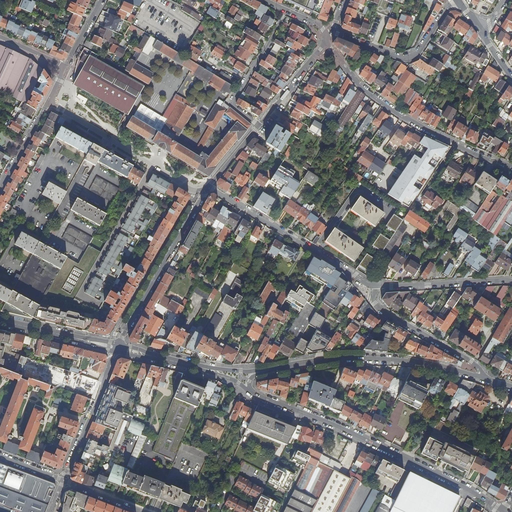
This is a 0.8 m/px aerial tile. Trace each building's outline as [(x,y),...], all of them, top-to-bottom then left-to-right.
[(17,5),(16,6),(21,9),(30,13),(31,13),(36,3),(32,1),(31,3),(25,0),(22,0),(19,6),(17,5)] [(84,14),(86,9),(76,5),(66,0),(65,0),(63,0),(63,1),(68,3),(67,6),(69,7),(67,11),(74,14),(82,17),(83,14),(84,14)] [(86,9),(87,9),(90,0),(65,0),(66,0),(78,0),(76,5),(86,9)] [(133,6),(138,8),(141,0),(119,0),(123,2),(133,6)] [(225,2),(222,0),(221,0),(221,1),(218,0),(207,0),(212,2),(209,6),(211,7),(213,8),(215,4),(218,6),(216,10),(219,12),(225,2)] [(253,8),(257,10),(260,4),(252,0),(251,0),(240,0),(240,1),(243,3),(253,8)] [(310,0),(307,9),(318,14),(320,11),(323,0),(310,0)] [(332,0),(331,0),(323,0),(320,11),(318,14),(317,17),(326,20),(328,15),(326,14),(332,0)] [(379,0),(378,4),(375,12),(389,18),(395,3),(404,7),(406,0),(379,0)] [(423,0),(422,5),(433,10),(436,3),(437,1),(436,0),(423,0)] [(356,11),(359,4),(353,2),(350,1),(349,3),(347,8),(356,11)] [(133,6),(123,2),(120,10),(130,14),(133,6)] [(239,10),(241,7),(234,3),(228,12),(235,16),(239,10)] [(438,11),(441,7),(436,3),(433,10),(430,15),(434,17),(438,11)] [(257,10),(264,15),(268,8),(260,4),(257,10)] [(199,16),(184,6),(183,7),(182,10),(185,12),(198,21),(200,18),(198,17),(199,16)] [(218,12),(221,14),(221,13),(219,12),(216,10),(213,8),(211,7),(207,13),(215,18),(216,16),(217,17),(218,15),(217,15),(218,12)] [(270,27),(274,20),(264,15),(257,10),(253,8),(251,12),(260,17),(262,16),(262,18),(265,20),(263,23),(269,27),(270,27)] [(351,17),(354,18),(356,19),(357,16),(355,16),(356,15),(354,15),(356,11),(347,8),(346,10),(344,15),(345,15),(351,17)] [(114,21),(116,16),(113,15),(106,12),(102,10),(100,15),(114,21)] [(131,23),(135,16),(131,14),(130,14),(120,10),(118,12),(117,16),(123,19),(125,15),(127,16),(128,15),(130,16),(127,21),(131,23)] [(235,16),(233,18),(238,21),(242,14),(245,16),(247,14),(239,10),(235,16)] [(447,36),(450,31),(446,28),(450,23),(454,26),(459,19),(462,15),(455,11),(450,12),(445,19),(438,30),(443,33),(447,36)] [(12,15),(5,12),(3,17),(2,17),(0,22),(0,26),(6,29),(10,20),(12,15)] [(74,14),(69,24),(74,26),(81,29),(83,27),(83,25),(80,23),(83,18),(82,17),(74,14)] [(234,20),(224,14),(222,18),(227,22),(225,26),(230,29),(231,26),(234,20)] [(411,18),(404,16),(401,14),(398,22),(400,23),(398,27),(407,30),(411,18)] [(359,32),(361,28),(350,24),(351,22),(349,22),(351,17),(345,15),(342,24),(341,27),(342,29),(358,35),(359,32)] [(430,15),(424,27),(427,28),(432,21),(434,17),(430,15)] [(10,20),(6,29),(11,31),(15,23),(17,18),(14,17),(12,21),(10,20)] [(121,31),(119,30),(118,31),(110,28),(111,26),(112,25),(98,18),(95,23),(102,26),(112,31),(124,36),(128,28),(130,24),(131,23),(127,21),(126,21),(121,31)] [(359,32),(366,35),(369,26),(366,25),(367,20),(364,18),(363,22),(361,25),(361,28),(359,32)] [(263,23),(256,19),(254,23),(259,26),(258,29),(266,33),(269,27),(263,23)] [(388,19),(385,28),(390,30),(391,27),(394,29),(396,22),(397,20),(393,19),(393,20),(388,19)] [(454,26),(453,28),(459,32),(464,23),(459,19),(454,26)] [(497,24),(505,30),(506,28),(508,29),(509,26),(511,27),(511,25),(511,23),(505,19),(503,23),(499,21),(497,24)] [(20,26),(21,23),(18,22),(17,24),(15,23),(11,31),(11,32),(16,34),(20,26)] [(291,30),(301,35),(304,30),(289,22),(288,25),(291,26),(290,29),(291,30)] [(464,23),(459,32),(465,36),(470,27),(464,23)] [(130,24),(128,28),(135,32),(137,28),(130,24)] [(21,41),(22,37),(26,28),(20,26),(16,34),(19,35),(17,39),(18,39),(21,41)] [(81,29),(74,26),(72,31),(78,34),(80,32),(81,29)] [(112,31),(102,26),(97,36),(103,39),(112,43),(118,46),(119,46),(119,45),(120,43),(109,38),(112,31)] [(496,40),(501,42),(501,41),(505,34),(506,33),(496,26),(492,32),(495,33),(496,31),(497,32),(498,32),(500,32),(496,40)] [(245,27),(242,32),(247,35),(257,41),(261,36),(245,27)] [(467,38),(466,41),(467,42),(468,41),(474,32),(472,29),(471,27),(470,27),(465,36),(464,37),(467,38)] [(26,28),(22,37),(28,39),(32,31),(26,28)] [(135,34),(143,39),(145,36),(149,38),(150,36),(137,28),(135,32),(137,33),(135,34)] [(63,35),(75,40),(76,38),(78,34),(72,31),(66,29),(63,35)] [(304,47),(308,40),(301,35),(291,30),(287,36),(287,37),(294,41),(301,45),(304,47)] [(32,41),(34,42),(38,33),(32,31),(28,39),(26,43),(29,44),(31,45),(32,43),(31,42),(32,41)] [(468,41),(472,44),(477,37),(476,35),(474,32),(468,41)] [(40,34),(38,33),(34,42),(36,43),(34,46),(35,47),(38,48),(40,44),(43,36),(40,34)] [(399,35),(394,33),(391,41),(390,45),(394,47),(399,35)] [(446,37),(442,34),(442,35),(436,43),(448,51),(453,42),(446,37)] [(504,43),(506,45),(508,46),(511,39),(505,34),(501,41),(504,43)] [(73,43),(75,40),(63,35),(62,36),(67,38),(64,43),(71,47),(73,43)] [(97,36),(94,35),(91,42),(86,40),(85,41),(83,45),(90,49),(93,44),(100,47),(102,44),(101,44),(103,39),(97,36)] [(195,38),(214,50),(215,47),(209,43),(200,37),(198,36),(197,35),(195,38)] [(259,50),(263,44),(257,41),(247,35),(244,40),(247,42),(255,47),(259,50)] [(40,44),(45,47),(49,38),(43,36),(40,44)] [(145,36),(143,39),(138,47),(141,49),(140,51),(134,47),(133,50),(137,52),(140,54),(142,51),(143,49),(146,43),(149,38),(145,36)] [(143,49),(142,51),(148,55),(151,49),(148,47),(150,43),(153,44),(154,45),(157,40),(150,36),(149,38),(146,43),(143,49)] [(287,42),(286,45),(287,46),(289,47),(290,48),(294,41),(287,37),(285,41),(287,42)] [(53,46),(55,41),(49,38),(45,47),(51,50),(53,46)] [(282,48),(284,44),(274,38),(273,39),(275,40),(273,43),(275,44),(281,47),(282,48)] [(336,49),(347,55),(353,45),(336,38),(332,43),(336,49)] [(210,72),(157,40),(154,45),(152,48),(229,94),(234,87),(231,85),(220,79),(210,72)] [(295,51),(297,48),(299,49),(301,45),(294,41),(290,48),(295,51)] [(247,42),(243,48),(251,53),(252,53),(255,47),(247,42)] [(71,47),(64,43),(61,50),(62,51),(68,53),(70,51),(71,47)] [(118,46),(112,43),(111,45),(112,45),(109,51),(114,54),(118,46)] [(272,49),(277,52),(281,47),(275,44),(272,49)] [(0,89),(22,102),(26,105),(28,101),(31,95),(33,91),(34,88),(35,87),(37,83),(38,81),(39,80),(43,70),(30,59),(3,47),(0,45),(0,89)] [(353,45),(347,55),(353,58),(359,47),(353,45)] [(57,57),(59,51),(60,49),(53,46),(51,50),(49,54),(57,57)] [(114,54),(121,58),(125,51),(119,48),(120,46),(119,46),(118,46),(114,54)] [(193,48),(191,46),(189,49),(193,52),(190,58),(196,61),(201,52),(194,47),(193,48)] [(243,48),(240,46),(234,54),(245,61),(251,53),(243,48)] [(84,47),(80,54),(78,58),(78,59),(78,62),(77,66),(75,75),(75,81),(74,82),(76,83),(75,84),(124,113),(128,115),(144,87),(98,60),(100,56),(84,47)] [(215,47),(214,50),(211,53),(209,55),(210,56),(208,59),(216,65),(224,52),(216,48),(215,47)] [(359,47),(353,58),(352,60),(355,61),(356,60),(357,61),(364,49),(359,47)] [(464,57),(476,65),(477,62),(481,56),(482,54),(470,47),(464,57)] [(272,49),(268,55),(274,58),(277,52),(272,49)] [(66,58),(68,53),(62,51),(61,52),(59,51),(57,57),(60,58),(62,59),(66,58)] [(295,51),(293,54),(299,58),(300,59),(303,55),(295,51)] [(296,64),(299,58),(293,54),(291,53),(287,59),(288,59),(296,64)] [(367,63),(369,65),(371,62),(374,64),(376,61),(378,58),(373,54),(372,56),(367,63)] [(454,59),(446,54),(440,63),(443,65),(447,68),(448,66),(454,59)] [(487,56),(482,54),(481,56),(477,62),(485,67),(488,61),(485,59),(487,56)] [(272,66),(276,59),(274,58),(268,55),(264,62),(269,65),(272,66)] [(229,56),(228,57),(232,60),(231,62),(235,64),(233,67),(242,73),(246,66),(229,56)] [(429,62),(430,61),(425,57),(422,61),(426,64),(434,70),(438,72),(443,65),(440,63),(433,59),(430,62),(429,62)] [(136,62),(132,60),(131,59),(131,60),(128,59),(127,61),(129,63),(125,70),(129,73),(135,63),(136,62)] [(288,59),(286,63),(285,64),(285,65),(292,69),(296,64),(288,59)] [(426,64),(422,61),(419,59),(418,60),(411,63),(430,76),(434,70),(426,64)] [(455,70),(457,68),(457,67),(452,64),(455,60),(454,59),(448,66),(455,70)] [(260,62),(259,64),(261,65),(266,69),(269,65),(264,62),(261,60),(260,62)] [(401,64),(401,63),(396,61),(392,68),(396,71),(401,64)] [(487,77),(489,78),(494,70),(497,65),(494,61),(491,68),(487,66),(482,76),(478,82),(483,85),(487,77)] [(154,74),(135,63),(129,73),(149,84),(154,74)] [(365,66),(366,64),(363,63),(362,65),(359,63),(354,71),(355,72),(358,76),(365,66)] [(395,73),(398,75),(402,70),(404,72),(405,70),(407,68),(401,64),(396,71),(395,73)] [(285,65),(280,72),(287,76),(288,77),(292,69),(285,65)] [(371,70),(365,66),(358,76),(361,79),(363,82),(364,80),(369,72),(370,71),(371,70)] [(280,72),(274,68),(273,69),(276,71),(275,71),(278,74),(277,76),(278,76),(284,80),(287,76),(280,72)] [(337,72),(332,81),(336,83),(343,72),(340,68),(337,72)] [(337,72),(333,69),(327,80),(326,78),(321,75),(322,74),(315,71),(313,76),(322,80),(330,84),(332,81),(337,72)] [(39,80),(38,81),(42,84),(39,89),(37,89),(34,88),(33,91),(44,98),(48,89),(51,84),(51,80),(43,70),(39,80)] [(394,93),(402,98),(408,88),(409,88),(416,78),(405,70),(404,72),(401,77),(399,79),(397,82),(393,88),(386,98),(386,99),(393,104),(396,98),(392,96),(394,93)] [(496,82),(501,74),(494,70),(489,78),(496,82)] [(269,81),(254,71),(253,74),(257,76),(258,76),(260,77),(258,80),(263,83),(262,85),(265,87),(268,82),(269,81)] [(375,77),(373,75),(369,72),(364,80),(371,84),(375,77)] [(387,84),(389,82),(382,78),(385,74),(381,72),(374,83),(384,89),(387,84)] [(224,73),(220,79),(231,85),(234,87),(237,81),(224,73)] [(471,86),(469,88),(473,91),(478,82),(482,76),(478,73),(477,73),(473,81),(471,80),(469,85),(471,86)] [(316,88),(317,88),(318,86),(317,85),(317,83),(320,85),(322,80),(313,76),(312,75),(308,84),(316,88)] [(270,80),(269,81),(268,82),(270,83),(280,90),(281,88),(284,85),(286,82),(284,80),(278,76),(273,83),(271,81),(271,80),(270,80)] [(336,97),(331,105),(338,108),(341,102),(343,99),(348,91),(352,84),(350,81),(347,78),(336,97)] [(494,88),(503,94),(509,86),(500,80),(494,88)] [(272,86),(270,89),(277,94),(279,92),(280,90),(270,83),(270,85),(272,86)] [(305,87),(303,91),(312,95),(316,88),(308,84),(306,88),(305,87)] [(387,84),(384,89),(380,95),(381,95),(382,95),(384,97),(386,98),(393,88),(387,84)] [(511,86),(510,84),(509,86),(503,94),(498,101),(500,103),(504,98),(506,98),(509,100),(511,95),(511,86)] [(251,97),(254,92),(255,90),(249,86),(245,93),(251,97)] [(267,100),(272,92),(264,88),(260,95),(267,100)] [(417,97),(418,95),(412,91),(413,90),(414,89),(413,88),(412,90),(410,88),(405,96),(406,96),(403,101),(411,107),(417,97)] [(91,98),(78,90),(77,92),(90,100),(91,98)] [(357,90),(356,92),(354,94),(349,102),(347,105),(342,113),(331,132),(338,137),(365,95),(361,93),(357,90)] [(30,102),(28,101),(26,105),(27,105),(35,110),(37,111),(39,106),(44,98),(33,91),(31,95),(33,96),(32,98),(31,97),(31,99),(32,99),(30,102)] [(343,99),(349,102),(354,94),(348,91),(343,99)] [(396,106),(402,98),(394,93),(392,96),(396,98),(393,104),(396,106)] [(214,166),(237,139),(238,140),(251,125),(230,108),(224,103),(223,102),(222,104),(218,101),(216,104),(216,103),(204,123),(211,126),(196,150),(200,152),(197,156),(173,142),(175,138),(176,136),(178,137),(196,106),(176,94),(162,117),(168,120),(163,128),(164,129),(163,130),(161,134),(132,117),(130,121),(126,127),(155,144),(167,152),(167,151),(208,176),(216,167),(214,166)] [(323,101),(314,96),(310,104),(294,95),(291,99),(298,103),(314,112),(319,115),(320,112),(316,109),(318,104),(328,109),(325,115),(327,116),(327,117),(327,119),(328,119),(330,119),(331,118),(332,118),(338,108),(331,105),(323,101)] [(323,101),(331,105),(336,97),(333,96),(332,98),(325,95),(323,101)] [(257,100),(258,100),(267,105),(270,102),(259,97),(257,100)] [(419,105),(422,100),(417,97),(411,107),(409,110),(411,112),(409,115),(412,116),(419,105)] [(253,109),(251,112),(258,116),(262,112),(254,107),(239,98),(237,101),(236,104),(245,109),(246,108),(245,107),(246,105),(253,109)] [(258,100),(254,107),(262,112),(266,107),(267,105),(258,100)] [(314,112),(298,103),(297,105),(290,101),(288,105),(302,113),(304,114),(311,118),(314,112)] [(16,107),(14,110),(15,110),(27,117),(29,115),(31,116),(35,110),(27,105),(26,105),(22,102),(19,108),(16,107)] [(301,116),(302,113),(288,105),(286,108),(292,112),(290,116),(297,120),(300,115),(301,116)] [(370,110),(371,108),(366,105),(358,116),(364,120),(370,110)] [(424,108),(419,105),(412,116),(414,118),(417,120),(419,117),(424,109),(424,108)] [(448,106),(442,116),(451,121),(452,119),(456,111),(448,106)] [(437,112),(431,108),(430,110),(429,112),(424,120),(423,121),(429,125),(437,112)] [(424,109),(419,117),(424,120),(429,112),(424,109)] [(22,126),(23,127),(26,123),(29,124),(31,120),(27,117),(15,110),(13,115),(14,115),(11,120),(22,126)] [(361,136),(376,113),(370,110),(364,120),(356,132),(361,136)] [(501,119),(505,113),(505,112),(502,110),(492,125),(500,130),(505,122),(501,119)] [(373,124),(377,126),(379,128),(385,120),(388,116),(382,111),(376,119),(377,119),(373,124)] [(56,124),(60,117),(52,112),(47,119),(56,124)] [(442,116),(437,112),(429,125),(435,128),(442,116)] [(161,134),(163,130),(135,113),(132,117),(161,134)] [(509,115),(505,113),(501,119),(505,122),(509,116),(509,115)] [(56,124),(47,119),(45,124),(53,129),(56,124)] [(457,122),(452,119),(451,121),(447,128),(453,131),(457,123),(457,122)] [(12,123),(9,128),(18,133),(22,126),(11,120),(10,122),(12,123)] [(290,134),(291,134),(296,127),(291,124),(287,121),(285,120),(283,124),(287,126),(284,130),(290,134)] [(326,127),(314,120),(309,129),(321,136),(326,127)] [(379,128),(378,130),(387,136),(394,126),(385,120),(379,128)] [(296,127),(299,129),(302,124),(297,122),(297,123),(293,121),(291,124),(296,127)] [(49,136),(53,129),(45,124),(41,122),(40,124),(39,126),(43,128),(41,132),(49,136)] [(452,133),(461,138),(462,137),(467,129),(465,128),(466,126),(462,123),(461,125),(457,123),(453,131),(452,133)] [(478,136),(477,134),(479,130),(471,126),(472,124),(471,123),(467,129),(462,137),(466,139),(469,140),(470,141),(475,143),(478,136)] [(290,134),(284,130),(276,125),(271,133),(265,143),(280,151),(290,134)] [(379,128),(377,126),(371,134),(374,136),(378,130),(379,128)] [(61,127),(55,137),(58,138),(72,146),(87,154),(92,145),(92,144),(64,128),(61,127)] [(389,141),(397,147),(400,142),(402,139),(405,135),(400,132),(401,130),(398,128),(389,141)] [(41,140),(46,143),(49,136),(41,132),(40,131),(38,133),(36,132),(34,136),(41,140)] [(405,135),(402,139),(404,140),(404,141),(406,143),(407,142),(412,134),(408,131),(405,135)] [(422,139),(418,137),(413,133),(412,134),(407,142),(413,146),(415,143),(418,145),(419,143),(422,139)] [(444,153),(446,154),(451,147),(445,145),(435,140),(425,135),(422,139),(419,143),(428,147),(421,158),(414,154),(387,194),(402,203),(405,205),(405,206),(408,209),(444,153)] [(37,146),(41,140),(34,136),(32,138),(31,140),(34,142),(33,144),(37,146)] [(299,139),(294,136),(289,144),(291,145),(284,156),(287,158),(299,139)] [(360,145),(355,153),(360,156),(361,154),(363,151),(370,142),(371,141),(365,137),(360,145)] [(494,137),(491,143),(493,144),(496,146),(495,148),(496,148),(492,154),(495,156),(497,152),(503,143),(494,137)] [(200,152),(196,150),(175,138),(173,142),(197,156),(200,152)] [(250,150),(251,151),(252,150),(256,143),(258,140),(254,138),(252,139),(246,146),(251,149),(250,150)] [(258,156),(262,158),(265,153),(267,150),(256,143),(252,150),(257,153),(256,155),(258,157),(258,156)] [(503,143),(497,152),(503,155),(509,146),(503,143)] [(37,146),(33,144),(32,146),(29,145),(27,149),(34,153),(37,146)] [(87,154),(84,159),(93,164),(96,165),(97,162),(103,151),(101,150),(92,145),(87,154)] [(31,159),(34,153),(27,149),(25,151),(24,153),(27,154),(26,156),(31,159)] [(107,152),(104,150),(103,151),(97,162),(100,163),(126,178),(127,177),(132,167),(133,166),(126,162),(112,154),(108,153),(107,152)] [(246,159),(249,155),(242,151),(239,155),(246,159)] [(262,158),(260,161),(265,164),(272,153),(270,152),(269,151),(267,154),(265,153),(262,158)] [(359,157),(357,160),(367,168),(374,158),(375,157),(368,153),(367,154),(363,151),(361,154),(360,156),(359,157)] [(45,156),(45,155),(41,154),(34,166),(38,168),(45,156)] [(241,162),(238,166),(241,168),(246,159),(239,155),(236,159),(241,162)] [(30,167),(34,161),(31,159),(26,156),(25,159),(22,157),(20,161),(27,165),(30,167)] [(374,158),(367,168),(378,175),(385,164),(379,160),(380,160),(375,156),(375,157),(374,158)] [(25,169),(27,165),(20,161),(18,164),(17,165),(20,167),(19,169),(24,171),(27,173),(28,170),(25,169)] [(249,166),(254,169),(257,165),(252,161),(249,166)] [(448,174),(456,179),(465,167),(461,164),(458,168),(454,165),(455,164),(451,161),(443,174),(447,177),(448,174)] [(132,180),(138,170),(141,166),(138,164),(135,169),(132,167),(127,177),(132,180)] [(241,168),(238,166),(238,165),(234,171),(229,168),(228,171),(236,176),(239,172),(241,168)] [(349,174),(351,170),(350,170),(342,165),(340,168),(349,174)] [(271,183),(283,189),(280,194),(292,200),(301,183),(292,178),(295,174),(279,166),(271,183)] [(24,171),(19,169),(18,171),(15,170),(13,174),(20,178),(24,171)] [(467,183),(471,185),(478,174),(475,172),(474,173),(468,169),(462,178),(468,181),(467,183)] [(144,174),(138,170),(132,180),(138,184),(144,174)] [(358,179),(360,180),(362,177),(351,170),(349,174),(354,177),(354,178),(357,181),(358,179)] [(236,176),(228,171),(227,171),(222,180),(221,179),(222,178),(221,177),(220,178),(217,181),(218,185),(223,188),(227,191),(228,189),(232,183),(234,180),(236,176)] [(308,171),(303,178),(316,186),(322,178),(308,171)] [(234,180),(239,183),(244,186),(245,184),(251,175),(246,172),(244,175),(239,172),(236,176),(234,180)] [(481,188),(490,194),(491,191),(495,186),(497,182),(483,172),(475,184),(481,188),(480,188),(481,189),(481,188)] [(259,173),(254,181),(263,187),(268,179),(266,178),(266,176),(262,173),(261,175),(259,173)] [(17,184),(20,178),(13,174),(12,176),(11,178),(13,179),(12,182),(17,184)] [(166,181),(153,174),(147,184),(164,194),(165,193),(170,184),(166,181)] [(112,202),(120,189),(97,177),(89,190),(112,202)] [(495,186),(504,191),(505,189),(506,188),(510,182),(501,177),(497,182),(495,186)] [(17,184),(12,182),(11,184),(8,183),(6,187),(13,191),(17,184)] [(42,194),(60,204),(66,192),(49,183),(42,194)] [(232,183),(228,189),(233,192),(232,194),(233,194),(234,195),(237,190),(235,189),(236,187),(235,186),(235,185),(232,183)] [(170,184),(165,193),(172,197),(174,194),(177,188),(174,186),(170,184)] [(244,186),(243,187),(237,197),(239,198),(242,200),(246,193),(250,187),(245,184),(244,186)] [(10,197),(13,191),(6,187),(5,189),(4,191),(6,192),(5,194),(10,197)] [(179,197),(176,202),(183,207),(188,198),(187,194),(182,191),(177,188),(174,194),(179,197)] [(473,219),(477,222),(485,229),(486,229),(494,234),(496,236),(505,223),(511,211),(511,189),(509,194),(505,199),(497,211),(491,213),(489,213),(487,213),(480,209),(476,215),(473,219)] [(424,198),(422,202),(426,205),(425,205),(430,209),(432,207),(435,209),(436,209),(439,204),(441,205),(444,201),(437,196),(436,197),(434,196),(435,195),(431,192),(430,193),(427,191),(423,197),(424,198)] [(491,204),(489,203),(493,195),(496,197),(498,195),(491,191),(490,194),(480,209),(487,213),(489,213),(491,210),(495,205),(491,202),(491,204)] [(262,195),(256,204),(264,209),(269,201),(267,200),(271,195),(268,193),(265,197),(262,195)] [(10,197),(5,194),(4,197),(1,195),(0,197),(0,199),(6,203),(10,197)] [(149,213),(152,216),(154,213),(159,204),(155,202),(152,207),(150,205),(148,204),(150,199),(142,194),(140,197),(139,196),(137,199),(138,200),(137,202),(136,202),(134,205),(135,205),(144,210),(146,206),(148,207),(151,209),(149,213)] [(201,209),(206,212),(208,208),(209,208),(209,207),(211,208),(217,197),(214,195),(213,194),(209,195),(204,204),(201,209)] [(297,200),(302,203),(304,204),(305,202),(307,199),(301,195),(297,200)] [(497,211),(505,199),(501,196),(495,205),(491,210),(489,213),(491,213),(497,211)] [(352,209),(376,225),(384,214),(360,197),(352,209)] [(79,199),(77,198),(71,210),(73,211),(99,226),(106,214),(79,199)] [(476,215),(480,209),(466,198),(462,204),(476,215)] [(301,208),(299,206),(289,200),(283,209),(295,217),(301,208)] [(448,201),(434,220),(439,223),(447,210),(455,215),(447,228),(451,231),(463,212),(459,209),(448,201)] [(174,202),(171,207),(180,212),(181,210),(183,207),(176,202),(174,202)] [(310,213),(316,204),(314,202),(312,204),(310,205),(305,202),(304,204),(301,208),(295,217),(303,223),(310,213)] [(463,212),(473,219),(476,215),(462,204),(460,207),(459,209),(463,212)] [(131,210),(132,210),(141,216),(144,210),(135,205),(134,207),(133,207),(131,210)] [(141,216),(138,220),(140,221),(143,217),(148,207),(146,206),(144,210),(141,216)] [(229,210),(222,206),(219,211),(219,212),(211,226),(216,228),(217,225),(219,226),(218,227),(220,228),(221,227),(222,228),(231,213),(228,211),(229,210)] [(171,207),(168,213),(176,218),(178,216),(180,212),(171,207)] [(219,212),(215,210),(211,208),(208,213),(207,217),(205,219),(211,222),(210,225),(211,226),(219,212)] [(10,212),(20,218),(22,214),(12,209),(10,212)] [(195,220),(202,224),(205,219),(202,217),(204,215),(207,217),(208,213),(206,212),(201,209),(198,215),(195,220)] [(376,225),(352,209),(351,211),(375,227),(376,225)] [(141,216),(132,210),(131,213),(130,212),(128,215),(129,216),(146,227),(149,221),(146,219),(143,223),(140,221),(138,220),(141,216)] [(404,219),(425,233),(431,225),(410,211),(408,213),(407,215),(404,219)] [(168,213),(164,219),(173,224),(175,221),(176,218),(168,213)] [(222,228),(214,243),(222,248),(232,230),(233,227),(237,229),(242,219),(239,217),(231,213),(222,228)] [(317,219),(318,218),(310,213),(303,223),(311,228),(317,219)] [(126,218),(125,221),(126,222),(134,227),(137,222),(139,224),(142,225),(139,230),(143,232),(146,227),(129,216),(128,219),(126,218)] [(401,224),(403,222),(394,216),(359,266),(363,268),(361,272),(367,276),(383,253),(401,224)] [(164,219),(160,225),(169,230),(171,228),(173,224),(164,219)] [(237,229),(234,234),(242,239),(251,224),(242,219),(237,229)] [(319,220),(317,219),(311,228),(320,235),(326,226),(318,221),(319,220)] [(181,245),(188,249),(194,240),(202,224),(195,220),(187,235),(181,245)] [(122,226),(131,232),(133,229),(134,230),(136,227),(134,227),(126,222),(125,224),(123,223),(122,226)] [(408,228),(401,224),(383,253),(388,256),(402,234),(403,234),(408,228)] [(62,238),(85,251),(93,238),(69,225),(62,238)] [(160,225),(156,231),(165,237),(167,234),(169,230),(160,225)] [(259,229),(255,226),(251,234),(258,238),(262,232),(259,230),(259,229)] [(327,240),(356,260),(364,248),(354,242),(335,228),(327,240)] [(459,228),(453,237),(456,238),(454,241),(459,244),(460,241),(463,243),(467,237),(469,234),(459,228)] [(156,231),(153,238),(162,243),(164,240),(165,237),(156,231)] [(15,244),(32,254),(39,242),(21,232),(15,244)] [(125,243),(126,244),(128,241),(127,240),(128,238),(120,232),(119,234),(117,234),(116,237),(117,238),(125,243)] [(494,234),(487,244),(493,251),(501,240),(496,236),(494,234)] [(151,241),(149,244),(150,245),(158,250),(160,246),(162,243),(153,238),(149,236),(147,239),(151,241)] [(458,251),(468,257),(475,246),(476,244),(467,237),(463,243),(458,251)] [(113,244),(130,254),(132,251),(134,248),(130,246),(127,250),(125,249),(123,247),(125,243),(117,238),(115,240),(114,240),(112,243),(113,244)] [(283,244),(275,240),(268,251),(276,256),(278,252),(283,244)] [(326,242),(355,262),(356,260),(327,240),(326,242)] [(488,258),(483,266),(490,271),(495,264),(491,262),(492,260),(501,247),(502,246),(506,248),(508,245),(501,240),(493,251),(488,258)] [(67,257),(39,242),(32,254),(21,275),(16,284),(12,292),(6,302),(2,309),(2,311),(3,311),(25,316),(32,318),(39,306),(67,257)] [(111,249),(119,254),(121,250),(123,251),(126,253),(123,257),(127,260),(130,254),(113,244),(112,246),(111,245),(109,248),(111,249)] [(286,246),(283,244),(278,252),(286,257),(287,255),(294,260),(299,251),(299,249),(297,248),(295,249),(294,249),(293,250),(287,246),(286,246)] [(150,245),(148,250),(147,251),(155,256),(156,252),(158,250),(150,245)] [(179,250),(186,254),(188,249),(181,245),(179,248),(179,250)] [(471,265),(472,266),(481,253),(482,251),(475,246),(468,257),(466,260),(472,264),(471,265)] [(108,254),(116,259),(119,254),(111,249),(109,251),(108,250),(106,253),(108,254)] [(116,259),(113,263),(115,265),(118,260),(123,251),(121,250),(119,254),(116,259)] [(147,251),(143,257),(151,262),(153,259),(155,256),(147,251)] [(395,253),(387,267),(399,274),(407,259),(395,253)] [(471,267),(478,272),(483,266),(488,258),(481,253),(472,266),(471,267)] [(511,259),(502,253),(495,263),(507,271),(510,266),(511,264),(511,262),(511,259)] [(122,269),(124,265),(121,262),(118,267),(115,265),(113,263),(116,259),(108,254),(106,256),(105,256),(103,259),(104,260),(121,270),(122,269)] [(143,257),(139,264),(147,268),(149,265),(151,262),(143,257)] [(321,261),(314,258),(309,267),(307,271),(312,274),(311,275),(325,284),(326,282),(333,287),(339,278),(341,274),(335,270),(336,268),(335,268),(328,264),(322,260),(321,261)] [(100,264),(101,265),(109,270),(112,266),(114,267),(117,269),(114,273),(118,276),(121,270),(104,260),(103,262),(102,261),(100,264)] [(443,273),(447,275),(447,274),(449,275),(455,266),(446,260),(441,268),(445,270),(443,273)] [(405,270),(415,276),(421,267),(417,264),(418,262),(416,261),(414,263),(411,261),(405,270)] [(421,277),(426,279),(435,266),(430,263),(421,277)] [(122,269),(127,272),(126,274),(126,275),(130,277),(126,283),(135,289),(139,283),(144,274),(138,271),(136,274),(132,272),(134,269),(125,264),(124,265),(122,269)] [(136,270),(138,271),(144,274),(145,272),(147,268),(139,264),(136,270)] [(97,270),(107,276),(108,273),(109,274),(111,271),(109,270),(101,265),(100,268),(99,267),(97,270)] [(173,270),(169,268),(166,272),(173,276),(176,272),(173,270)] [(168,286),(173,276),(166,272),(163,278),(160,282),(168,286)] [(12,282),(16,284),(21,275),(17,273),(12,282)] [(100,287),(102,287),(103,285),(102,284),(104,281),(95,276),(94,278),(93,278),(91,281),(92,281),(100,287)] [(238,291),(243,282),(236,278),(235,281),(227,295),(233,299),(237,294),(238,291)] [(316,313),(325,319),(328,321),(330,319),(331,316),(341,302),(349,291),(353,285),(347,280),(346,282),(339,278),(333,287),(318,309),(316,313)] [(89,287),(106,298),(107,296),(109,292),(105,290),(103,294),(100,292),(98,291),(100,287),(92,281),(91,284),(89,283),(88,286),(89,287)] [(257,301),(263,304),(271,289),(274,291),(277,286),(270,282),(268,281),(257,301)] [(163,295),(168,286),(160,282),(158,286),(155,291),(163,295)] [(117,294),(110,290),(109,292),(107,296),(125,306),(130,298),(135,289),(126,283),(120,293),(118,292),(117,294)] [(484,291),(490,295),(494,288),(488,284),(484,291)] [(0,298),(6,302),(12,292),(0,285),(0,298)] [(211,293),(197,285),(193,291),(207,299),(209,296),(211,293)] [(288,294),(286,298),(302,308),(306,301),(310,303),(315,296),(303,288),(303,287),(299,285),(295,292),(291,290),(289,292),(289,293),(288,294)] [(99,301),(103,303),(104,301),(106,298),(89,287),(88,289),(86,289),(85,292),(94,298),(97,294),(99,295),(102,297),(99,301)] [(215,293),(216,294),(218,290),(214,288),(211,293),(209,296),(212,298),(215,293)] [(469,299),(471,301),(472,301),(472,302),(475,303),(476,304),(480,298),(482,295),(478,292),(477,293),(474,291),(473,291),(471,290),(471,288),(467,288),(462,296),(467,300),(469,299)] [(288,294),(289,293),(283,290),(275,304),(277,305),(281,307),(282,305),(286,298),(288,294)] [(163,295),(155,291),(152,297),(150,300),(158,304),(163,295)] [(349,291),(341,302),(347,306),(355,295),(349,291)] [(387,305),(389,308),(391,306),(396,299),(397,296),(400,292),(387,293),(382,299),(387,305)] [(400,292),(397,296),(402,299),(405,301),(408,296),(409,294),(411,292),(404,292),(400,292)] [(454,293),(447,303),(454,308),(455,307),(461,297),(454,293)] [(226,294),(222,302),(232,307),(233,306),(236,308),(242,297),(237,294),(233,299),(227,295),(226,294)] [(167,307),(171,300),(163,295),(158,304),(155,309),(163,314),(167,308),(167,307)] [(347,306),(346,308),(352,311),(360,299),(355,295),(347,306)] [(106,298),(104,301),(111,305),(110,307),(112,308),(106,318),(107,318),(115,323),(120,315),(125,306),(107,296),(106,298)] [(353,320),(360,310),(358,308),(365,299),(364,298),(362,296),(360,299),(352,311),(348,316),(353,320)] [(403,304),(409,308),(414,311),(420,301),(416,298),(415,300),(408,296),(405,301),(403,304)] [(185,307),(188,300),(185,299),(181,305),(178,303),(179,300),(173,297),(171,300),(167,307),(167,308),(179,315),(184,306),(185,307)] [(502,311),(480,298),(476,304),(474,308),(495,321),(502,311)] [(391,306),(398,311),(403,304),(396,299),(391,306)] [(155,309),(158,304),(150,300),(148,304),(146,308),(153,312),(155,310),(155,309)] [(366,301),(360,310),(369,316),(370,315),(374,310),(366,301)] [(424,303),(420,301),(414,311),(412,314),(412,315),(415,317),(424,303)] [(284,324),(287,317),(289,312),(286,310),(283,314),(282,314),(282,312),(277,309),(276,310),(275,310),(274,309),(277,305),(275,304),(273,302),(271,307),(268,305),(268,306),(270,308),(266,315),(270,316),(272,314),(281,319),(280,322),(284,324)] [(73,327),(87,331),(94,319),(79,316),(79,315),(78,313),(68,311),(66,311),(66,313),(60,311),(61,310),(60,309),(49,306),(48,307),(48,308),(39,306),(32,318),(35,319),(54,323),(73,327)] [(316,313),(318,309),(313,306),(295,337),(294,337),(285,354),(291,357),(294,351),(302,339),(309,326),(309,325),(316,313)] [(454,308),(446,320),(444,323),(440,328),(446,332),(461,310),(455,307),(454,308)] [(511,329),(511,308),(510,307),(493,338),(501,342),(504,344),(511,329)] [(153,312),(146,308),(143,312),(141,316),(149,320),(153,312)] [(424,324),(430,315),(426,313),(428,310),(425,308),(417,320),(424,324)] [(144,329),(155,335),(163,320),(153,315),(155,313),(153,312),(149,320),(147,324),(144,329)] [(100,316),(101,315),(100,314),(97,313),(94,319),(87,331),(103,334),(106,335),(109,333),(115,323),(107,318),(104,323),(99,321),(99,320),(97,320),(99,317),(99,315),(100,316)] [(216,313),(207,328),(214,331),(223,317),(216,313)] [(317,330),(316,331),(318,332),(325,319),(316,313),(309,325),(317,330)] [(248,334),(258,339),(265,326),(270,316),(266,315),(265,314),(261,323),(260,323),(261,319),(256,316),(252,324),(250,328),(245,337),(247,337),(248,334)] [(363,324),(368,327),(369,326),(375,318),(370,315),(369,316),(365,322),(363,324)] [(436,319),(430,315),(424,324),(430,328),(434,323),(436,319)] [(475,320),(468,315),(465,319),(472,324),(475,320)] [(137,342),(142,333),(140,332),(142,329),(141,328),(142,327),(143,327),(145,323),(147,324),(149,320),(141,316),(134,329),(129,337),(131,341),(137,342)] [(330,319),(341,327),(343,324),(331,316),(330,319)] [(379,321),(377,324),(381,326),(386,319),(382,317),(379,321)] [(379,321),(375,318),(369,326),(370,327),(371,326),(374,328),(377,324),(379,321)] [(444,323),(437,318),(436,319),(434,323),(440,328),(444,323)] [(274,319),(258,350),(262,352),(269,340),(278,321),(274,319)] [(475,319),(475,320),(472,324),(467,332),(469,333),(470,331),(476,335),(483,324),(475,319)] [(353,325),(351,323),(347,328),(347,329),(350,331),(351,331),(349,333),(351,334),(349,336),(353,339),(357,333),(363,324),(365,322),(363,320),(360,323),(356,321),(353,325)] [(388,320),(381,328),(388,332),(388,335),(385,334),(383,342),(375,341),(372,340),(367,346),(364,350),(387,353),(392,334),(394,335),(399,327),(388,320)] [(154,338),(150,345),(157,347),(161,348),(166,340),(163,338),(168,328),(168,327),(163,324),(157,335),(154,338)] [(174,326),(166,340),(171,342),(172,341),(181,346),(187,334),(183,332),(185,330),(183,329),(184,328),(181,326),(180,330),(174,326)] [(394,335),(393,336),(403,342),(409,332),(399,327),(394,335)] [(0,363),(15,368),(20,355),(10,351),(11,347),(21,350),(23,343),(25,336),(17,334),(2,330),(0,329),(0,363)] [(181,346),(185,348),(192,335),(194,333),(189,330),(187,334),(181,346)] [(203,335),(195,330),(194,333),(192,335),(185,348),(193,352),(203,336),(203,335)] [(294,351),(300,355),(302,351),(306,353),(326,349),(332,339),(318,332),(316,331),(309,343),(302,339),(294,351)] [(456,331),(451,340),(459,345),(465,336),(456,331)] [(326,349),(323,352),(331,351),(337,343),(338,341),(344,333),(342,333),(340,336),(337,333),(332,339),(326,349)] [(356,343),(362,335),(361,335),(360,336),(357,333),(353,339),(352,341),(356,343)] [(370,334),(365,340),(363,343),(367,346),(372,340),(375,336),(374,335),(373,336),(370,334)] [(363,343),(365,340),(362,337),(363,336),(362,335),(356,343),(360,347),(363,343)] [(29,344),(31,337),(25,336),(23,343),(29,344)] [(203,336),(193,352),(192,355),(200,357),(202,356),(203,354),(206,355),(208,356),(215,344),(213,342),(211,341),(212,340),(210,339),(211,337),(210,336),(209,336),(207,339),(203,336)] [(465,336),(459,345),(467,350),(476,356),(482,347),(465,336)] [(279,347),(277,351),(282,353),(283,352),(284,353),(291,341),(285,337),(279,347)] [(495,344),(499,346),(501,342),(493,338),(484,354),(480,359),(488,364),(493,356),(489,354),(494,345),(495,344)] [(43,355),(48,356),(52,342),(49,341),(43,340),(40,353),(44,353),(43,355)] [(273,344),(273,343),(269,340),(262,352),(260,356),(257,362),(257,363),(261,363),(262,361),(264,362),(267,355),(273,344)] [(409,340),(405,347),(413,351),(417,353),(420,345),(409,340)] [(62,356),(72,358),(75,347),(63,345),(52,342),(48,356),(46,363),(49,364),(52,352),(62,355),(62,356)] [(215,344),(208,356),(209,356),(207,359),(211,360),(214,355),(218,358),(222,350),(223,349),(215,344)] [(277,346),(274,344),(273,344),(267,355),(273,358),(277,351),(279,347),(277,346)] [(236,353),(237,352),(226,345),(223,351),(222,350),(218,358),(216,361),(221,362),(224,357),(231,361),(235,354),(235,355),(236,354),(237,353),(236,353)] [(430,349),(420,345),(417,353),(426,356),(430,349)] [(431,345),(430,349),(426,356),(426,358),(437,360),(438,355),(433,354),(435,347),(431,345)] [(72,358),(70,367),(73,368),(76,355),(82,356),(84,350),(80,349),(75,347),(72,358)] [(438,355),(437,360),(440,360),(442,361),(444,352),(438,349),(435,347),(433,354),(438,355)] [(82,356),(96,360),(106,363),(108,358),(106,355),(99,353),(97,353),(84,350),(82,356)] [(245,355),(239,352),(232,364),(240,364),(245,355)] [(462,363),(444,352),(442,361),(447,361),(451,362),(451,363),(461,366),(462,363)] [(503,371),(511,359),(498,352),(491,364),(497,368),(503,371)] [(46,363),(26,357),(20,355),(15,368),(14,373),(22,375),(29,378),(50,385),(52,386),(55,387),(60,372),(63,373),(64,369),(49,364),(46,363)] [(503,372),(509,375),(510,373),(511,369),(511,356),(511,359),(503,371),(503,372)] [(111,383),(114,385),(115,382),(117,382),(119,377),(123,378),(130,360),(121,358),(118,360),(109,382),(111,383)] [(92,370),(101,373),(103,370),(106,363),(96,360),(92,370)] [(142,363),(139,371),(147,374),(151,365),(147,364),(142,363)] [(147,374),(141,390),(145,392),(149,382),(152,376),(156,377),(149,395),(153,397),(158,385),(164,368),(158,367),(151,365),(147,374)] [(25,458),(39,464),(40,461),(43,455),(39,453),(40,450),(34,448),(33,451),(30,449),(40,423),(43,424),(44,421),(41,420),(44,412),(45,412),(46,410),(45,409),(36,405),(23,437),(19,436),(18,439),(21,440),(19,445),(16,444),(17,441),(12,439),(11,442),(8,441),(8,439),(7,439),(8,438),(11,439),(13,436),(9,435),(13,426),(24,397),(27,399),(28,395),(25,394),(27,389),(26,389),(28,385),(29,384),(32,385),(36,387),(35,391),(38,392),(39,388),(44,390),(44,389),(47,390),(47,393),(45,397),(49,399),(53,390),(49,389),(50,385),(29,378),(28,381),(21,378),(22,375),(14,373),(0,367),(0,372),(3,373),(2,375),(13,380),(14,378),(18,379),(18,382),(2,422),(0,427),(0,440),(5,443),(3,450),(16,455),(19,448),(28,452),(25,458)] [(83,375),(84,371),(79,369),(73,368),(70,367),(69,371),(83,375)] [(164,368),(158,385),(165,388),(167,383),(164,382),(169,369),(164,368)] [(352,384),(357,373),(343,368),(340,379),(352,384)] [(372,372),(366,369),(364,372),(360,382),(365,385),(372,372)] [(354,385),(358,386),(360,382),(364,372),(358,370),(357,373),(352,384),(352,386),(353,386),(354,385)] [(372,372),(365,385),(364,389),(373,393),(377,385),(381,376),(372,371),(372,372)] [(181,380),(184,373),(179,372),(173,386),(178,387),(179,385),(181,380)] [(388,375),(383,372),(381,376),(377,385),(382,387),(388,375)] [(300,375),(298,382),(305,384),(308,376),(308,373),(304,374),(300,375)] [(382,387),(381,388),(386,390),(387,389),(393,377),(393,376),(388,373),(388,375),(382,387)] [(298,382),(300,375),(295,376),(294,380),(291,380),(290,383),(289,386),(297,388),(298,382)] [(309,382),(310,383),(312,377),(308,376),(305,384),(304,389),(310,391),(311,387),(308,386),(309,382)] [(403,382),(393,377),(387,389),(397,393),(403,382)] [(444,382),(435,377),(431,384),(430,387),(438,391),(439,392),(444,382)] [(269,380),(267,391),(274,394),(275,389),(277,380),(278,379),(272,380),(269,380)] [(466,400),(471,391),(475,383),(469,381),(463,379),(458,387),(449,402),(447,406),(448,407),(450,404),(453,406),(452,406),(457,409),(456,410),(454,409),(448,420),(453,423),(466,400)] [(174,397),(197,407),(204,391),(205,390),(181,380),(179,385),(178,387),(174,397)] [(205,390),(204,391),(207,392),(206,394),(208,394),(206,398),(211,400),(212,396),(211,395),(216,383),(209,380),(205,390)] [(262,389),(267,391),(269,380),(257,382),(257,387),(262,389)] [(289,386),(290,383),(277,380),(275,389),(281,390),(280,396),(286,398),(288,392),(289,386)] [(407,380),(399,396),(419,408),(428,390),(430,387),(431,384),(409,381),(407,380)] [(218,381),(212,396),(211,400),(207,408),(214,411),(215,406),(216,406),(221,394),(219,393),(221,388),(222,384),(219,381),(218,381)] [(324,405),(341,412),(344,405),(345,402),(334,398),(336,390),(313,381),(313,383),(311,387),(310,391),(309,394),(308,398),(313,400),(324,404),(324,405)] [(449,402),(458,387),(449,382),(444,390),(451,394),(447,401),(449,402)] [(116,431),(124,412),(132,391),(114,385),(111,383),(96,422),(105,426),(116,431)] [(436,395),(438,391),(430,387),(428,390),(429,391),(430,392),(434,394),(436,395)] [(57,392),(53,390),(49,399),(54,401),(55,401),(56,396),(57,392)] [(471,391),(466,400),(469,402),(468,405),(478,411),(479,408),(482,409),(484,405),(485,405),(488,400),(485,398),(486,396),(476,390),(475,393),(471,391)] [(306,406),(308,398),(309,394),(304,392),(301,404),(306,406)] [(87,398),(77,394),(74,402),(84,406),(87,398)] [(60,406),(63,398),(56,396),(55,401),(54,401),(53,404),(60,406)] [(84,406),(74,402),(71,410),(81,413),(84,406)] [(237,402),(233,409),(238,411),(237,413),(235,413),(233,418),(236,420),(239,414),(240,412),(243,404),(244,404),(240,402),(239,403),(237,402)] [(149,409),(136,404),(133,410),(135,411),(147,415),(149,409)] [(249,409),(250,407),(243,404),(240,412),(239,414),(246,417),(249,409)] [(341,413),(349,418),(353,410),(344,405),(341,412),(341,413)] [(255,411),(249,409),(246,417),(243,421),(249,424),(255,411)] [(353,410),(349,418),(354,420),(359,412),(357,411),(356,412),(353,410)] [(249,424),(247,428),(258,433),(266,416),(255,411),(249,424)] [(105,460),(98,479),(95,485),(104,489),(107,482),(113,466),(127,432),(132,420),(133,416),(124,412),(116,431),(115,435),(113,439),(110,447),(108,453),(106,457),(105,460)] [(359,423),(363,416),(360,414),(361,413),(359,412),(354,420),(355,421),(353,425),(354,426),(356,427),(359,423)] [(359,423),(363,426),(368,417),(369,416),(364,413),(363,416),(359,423)] [(166,414),(153,452),(172,458),(173,459),(175,452),(180,439),(180,436),(177,435),(174,442),(175,431),(177,423),(186,424),(176,420),(171,420),(170,420),(171,417),(166,417),(166,414)] [(266,416),(258,433),(263,435),(273,416),(270,415),(269,417),(266,416)] [(386,421),(375,415),(373,418),(370,425),(374,427),(373,427),(377,429),(377,428),(381,431),(386,421)] [(263,435),(276,440),(281,443),(284,444),(286,446),(291,437),(296,428),(292,426),(288,424),(289,422),(273,416),(263,435)] [(373,418),(369,416),(368,417),(363,426),(368,428),(370,425),(373,418)] [(67,433),(66,435),(67,436),(73,438),(74,438),(76,431),(79,424),(78,422),(61,417),(58,426),(63,428),(61,431),(67,433)] [(128,467),(134,470),(147,437),(142,435),(145,425),(132,420),(127,432),(129,433),(131,434),(140,437),(128,467)] [(215,437),(220,439),(225,428),(220,426),(208,420),(203,432),(215,437)] [(450,428),(451,426),(439,420),(439,421),(438,421),(434,427),(478,450),(481,444),(450,428)] [(101,434),(102,434),(105,426),(96,422),(93,421),(92,426),(90,430),(101,434)] [(302,427),(297,425),(296,428),(291,437),(298,439),(298,440),(303,441),(303,440),(310,442),(313,433),(310,431),(311,430),(302,427)] [(506,451),(511,439),(511,428),(506,438),(505,437),(504,438),(503,440),(504,441),(500,448),(506,451)] [(89,439),(97,442),(101,434),(90,430),(88,434),(87,438),(89,439)] [(324,439),(325,438),(322,437),(323,433),(315,430),(312,440),(322,444),(324,439)] [(408,451),(416,435),(413,433),(404,449),(408,451)] [(454,447),(430,434),(429,437),(420,452),(421,452),(422,451),(436,459),(435,460),(436,460),(437,457),(467,472),(469,467),(474,457),(465,452),(455,446),(454,447)] [(343,465),(322,455),(318,462),(339,472),(350,478),(352,476),(348,474),(350,471),(354,464),(356,460),(361,451),(363,447),(339,435),(334,444),(348,451),(347,454),(349,454),(343,465)] [(57,449),(67,453),(69,448),(71,444),(65,441),(61,439),(57,449)] [(89,439),(84,451),(94,455),(96,450),(97,449),(108,453),(110,447),(106,445),(103,444),(102,446),(97,445),(97,444),(98,442),(97,442),(89,439)] [(209,454),(192,446),(182,443),(180,448),(207,459),(209,454)] [(304,493),(318,462),(322,455),(323,453),(320,451),(309,446),(306,454),(310,456),(308,461),(283,511),(311,511),(316,503),(322,506),(323,502),(318,499),(317,499),(304,493)] [(52,454),(44,451),(43,455),(40,461),(58,468),(61,467),(64,460),(67,453),(57,449),(55,455),(53,455),(54,454),(53,453),(52,454)] [(283,511),(308,461),(284,450),(260,500),(259,499),(255,508),(252,511),(283,511)] [(79,463),(89,467),(92,459),(93,459),(94,458),(94,457),(93,456),(94,455),(84,451),(79,463)] [(362,463),(367,454),(361,451),(356,460),(362,463)] [(360,467),(367,470),(371,463),(375,456),(368,452),(367,454),(362,463),(360,467)] [(378,467),(382,459),(375,456),(371,463),(378,467)] [(469,467),(479,472),(485,461),(475,456),(474,457),(469,467)] [(378,467),(375,472),(397,482),(404,470),(382,459),(378,467)] [(82,483),(86,474),(89,467),(79,463),(77,462),(72,476),(73,479),(77,481),(82,483)] [(0,511),(45,511),(55,490),(56,487),(54,483),(0,463),(0,511)] [(125,475),(127,472),(113,466),(107,482),(120,487),(121,484),(125,475)] [(122,485),(158,499),(159,497),(165,484),(145,476),(144,478),(128,472),(129,470),(128,469),(122,485)] [(488,484),(490,485),(496,474),(488,470),(483,480),(481,484),(486,487),(488,484)] [(322,506),(333,511),(350,478),(339,472),(323,502),(322,506)] [(395,500),(392,507),(390,511),(389,511),(451,511),(455,505),(457,506),(459,501),(457,500),(459,497),(459,496),(459,497),(410,473),(410,472),(409,472),(395,500)] [(91,486),(92,484),(95,478),(86,474),(82,483),(88,485),(91,486)] [(259,499),(264,489),(249,482),(250,481),(240,476),(235,485),(245,490),(244,491),(259,499)] [(344,511),(361,481),(354,477),(352,476),(350,478),(333,511),(332,511),(344,511)] [(483,480),(477,476),(474,483),(476,484),(479,487),(481,484),(483,480)] [(502,483),(503,481),(500,479),(499,482),(499,483),(497,487),(493,485),(492,488),(491,487),(490,490),(491,490),(490,493),(495,496),(500,487),(502,483)] [(187,503),(190,495),(181,491),(182,489),(171,485),(171,487),(165,484),(159,497),(181,506),(183,502),(187,503)] [(508,487),(505,485),(503,489),(500,487),(495,496),(503,499),(504,499),(509,490),(507,489),(508,487)] [(367,511),(379,491),(373,488),(359,511),(367,511)] [(77,511),(79,507),(84,509),(85,509),(89,497),(82,494),(75,491),(74,492),(69,490),(68,490),(67,490),(66,491),(62,511),(77,511)] [(375,511),(388,511),(389,511),(392,507),(395,500),(389,496),(385,494),(375,511)] [(240,511),(252,511),(255,508),(230,495),(225,504),(240,511)] [(89,497),(85,509),(91,511),(128,511),(125,511),(100,501),(89,497)] [(318,511),(322,506),(316,503),(311,511),(318,511)]
